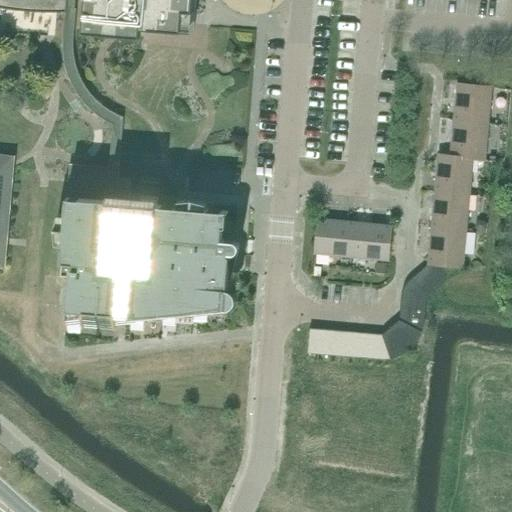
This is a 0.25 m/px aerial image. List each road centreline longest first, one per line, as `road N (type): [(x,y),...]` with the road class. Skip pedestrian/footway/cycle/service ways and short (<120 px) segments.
road 1 (residential): [(284,184),(357,192),(376,0)]
road 2 (residential): [(242,511),(262,443),(274,309)]
road 3 (residential): [(284,184),(300,0)]
road 4 (residential): [(274,309),(284,184)]
